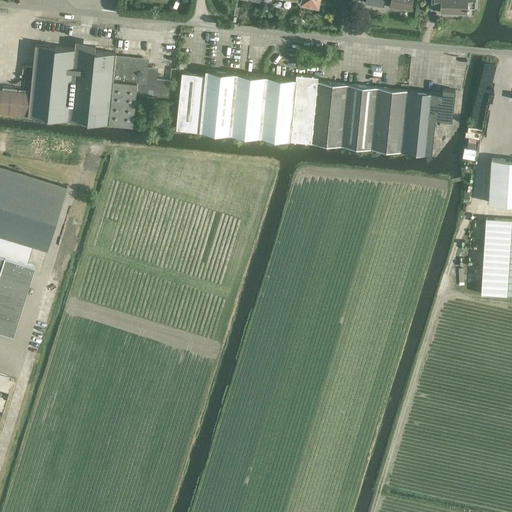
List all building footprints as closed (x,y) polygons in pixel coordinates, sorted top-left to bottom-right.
[(390,0),(390,7),(397,8),(411,10),(412,0),(390,0)] [(467,14),(468,7),(474,7),(474,0),(434,0),(434,6),(441,6),(440,13),(467,14)] [(169,96),(170,80),(156,78),(157,68),(147,67),(148,59),(116,55),(116,52),(35,44),(31,92),(0,88),(0,111),(28,114),(28,115),(133,125),(136,93),(169,96)] [(484,61),(472,123),(481,125),(486,102),(489,102),(496,63),(484,61)] [(307,141),(312,141),(318,80),(318,76),(314,76),(314,74),(312,74),(312,75),(303,74),(303,73),(301,73),(301,74),(296,74),(295,78),(206,69),(205,73),(182,71),(176,128),(199,130),(294,140),(294,141),(296,141),(296,140),(305,141),(305,142),(307,142),(307,141)] [(318,80),(312,141),(402,150),(408,89),(318,80)] [(438,92),(408,89),(402,150),(432,153),(435,118),(440,118),(440,119),(452,120),(455,89),(443,88),(442,93),(438,92)] [(511,159),(491,158),(489,202),(511,203),(511,159)] [(0,234),(47,249),(67,185),(0,164),(0,234)] [(511,218),(486,217),(481,293),(511,295),(511,218)] [(60,243),(66,245),(70,234),(64,232),(60,243)] [(0,327),(13,332),(34,264),(0,253),(0,327)] [(0,430),(16,379),(0,374),(0,430)]
